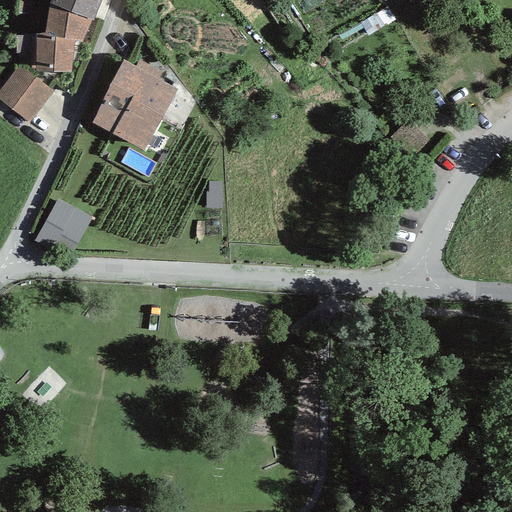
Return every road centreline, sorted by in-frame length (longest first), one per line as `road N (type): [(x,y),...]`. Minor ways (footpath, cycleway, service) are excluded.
road 1 (residential): [(406,285),(7,270)]
road 2 (residential): [(7,270),(119,0)]
road 3 (unclassified): [(511,126),(460,183),(406,285)]
